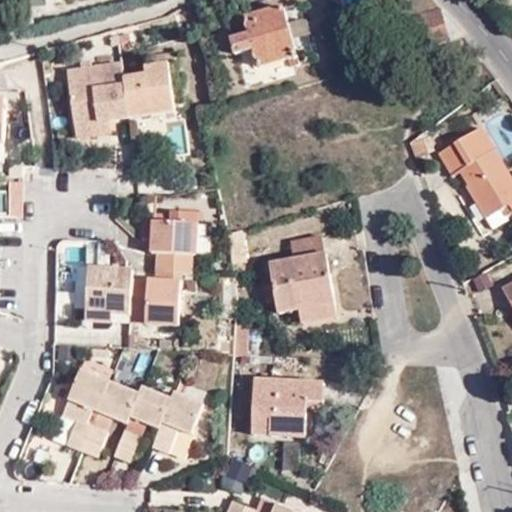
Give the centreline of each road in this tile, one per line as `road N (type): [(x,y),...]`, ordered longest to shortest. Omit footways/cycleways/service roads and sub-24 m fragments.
road 1 (residential): [(474,354),(433,214),(385,221),(414,352)]
road 2 (residential): [(0,470),(51,340),(49,202),(87,201)]
road 3 (residential): [(511,488),(474,354)]
